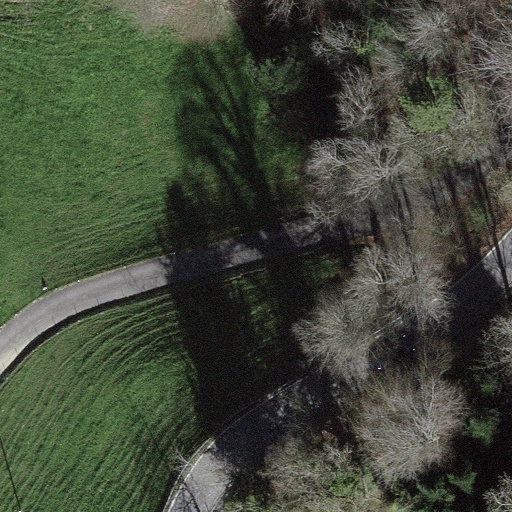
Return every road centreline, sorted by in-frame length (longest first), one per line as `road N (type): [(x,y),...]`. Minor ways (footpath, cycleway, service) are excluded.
road 1 (track): [(511,162),(479,190),(150,263),(62,297),(0,349)]
road 2 (residential): [(203,511),(232,461),(307,402),(511,281)]
